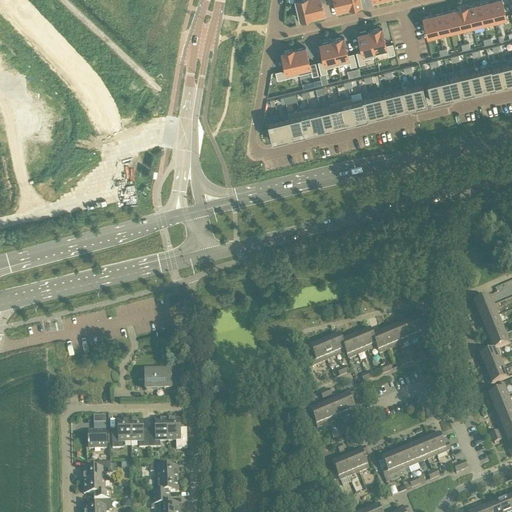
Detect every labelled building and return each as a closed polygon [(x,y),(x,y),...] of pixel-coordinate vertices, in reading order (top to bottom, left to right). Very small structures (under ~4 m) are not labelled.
[(312,16),(308,0),(295,0),(300,19),(312,16)] [(325,13),(321,0),(308,0),(312,16),(325,13)] [(349,7),(346,0),(333,0),(336,10),(349,7)] [(501,0),(492,0),(490,1),(495,20),(506,18),(501,0)] [(490,1),(479,3),(483,23),(495,20),(490,1)] [(479,3),(468,6),(472,26),(483,23),(479,3)] [(467,6),(456,9),(461,28),(472,26),(468,6),(467,6)] [(456,9),(445,11),(450,31),(461,28),(456,9)] [(445,11),(434,14),(439,34),(450,31),(445,11)] [(434,14),(423,17),(428,37),(439,34),(434,14)] [(380,27),(369,30),(376,55),(376,53),(387,50),(388,55),(395,54),(392,43),(386,45),(382,28),(380,28),(380,27)] [(362,50),(356,52),(359,64),(365,63),(364,58),(376,55),(369,30),(369,31),(366,32),(366,30),(359,32),(360,33),(358,34),(362,50)] [(343,36),(331,39),(337,65),(349,62),(350,66),(356,65),(353,52),(348,54),(343,36)] [(323,60),(318,61),(321,74),(327,72),(326,67),(337,65),(331,39),(331,40),(319,43),(323,60)] [(293,48),(299,74),(311,71),(312,76),(318,74),(315,62),(309,63),(305,47),(294,49),(293,48)] [(285,69),(275,71),(277,79),(299,74),(293,48),(282,51),(283,52),(281,53),(285,69)] [(511,69),(511,63),(501,66),(505,84),(511,82),(511,69)] [(501,66),(491,68),(495,87),(505,84),(501,66)] [(490,67),(480,70),(485,88),(495,86),(495,87),(491,68),(490,68),(490,67)] [(480,70),(470,72),(474,91),(485,88),(480,70)] [(470,72),(459,75),(464,94),(474,91),(470,72)] [(459,75),(449,78),(453,96),(464,94),(459,75)] [(449,78),(438,80),(443,99),(453,96),(449,78)] [(303,89),(322,84),(320,79),(301,83),(303,89)] [(438,80),(427,83),(432,101),(443,99),(438,80)] [(422,84),(412,86),(416,105),(427,102),(422,84)] [(412,86),(402,89),(407,107),(416,105),(412,86)] [(402,89),(392,91),(397,110),(407,107),(402,89)] [(392,91),(382,94),(387,112),(397,110),(392,91)] [(382,94),(372,96),(377,115),(387,112),(382,94)] [(362,97),(367,118),(368,118),(367,117),(377,115),(372,96),(363,98),(362,97)] [(351,97),(340,100),(346,123),(357,120),(351,97)] [(351,97),(357,120),(367,118),(362,97),(352,99),(352,100),(351,97)] [(340,100),(330,102),(336,125),(346,123),(340,100)] [(330,105),(320,107),(325,128),(336,125),(330,102),(330,105)] [(309,107),(298,110),(304,133),(315,131),(309,107)] [(309,107),(315,131),(325,128),(320,107),(310,110),(309,107)] [(298,110),(288,113),(294,136),(304,133),(298,110)] [(289,117),(279,120),(283,138),(294,136),(288,113),(289,117)] [(279,120),(268,122),(272,141),(283,138),(279,120)] [(475,297),(469,300),(475,314),(494,306),(490,296),(477,302),(475,297)] [(494,306),(475,314),(479,324),(498,315),(494,306)] [(419,315),(409,320),(417,339),(432,333),(429,327),(424,329),(419,315)] [(498,315),(479,324),(483,333),(502,325),(498,315)] [(409,320),(400,323),(408,343),(417,339),(409,320)] [(400,323),(390,327),(398,347),(408,343),(400,323)] [(502,325),(483,333),(487,342),(506,334),(502,325)] [(390,327),(381,331),(389,351),(398,347),(390,327)] [(369,328),(359,332),(367,352),(376,348),(377,348),(371,335),(372,335),(369,328)] [(372,335),(371,335),(377,348),(376,348),(379,355),(389,351),(381,331),(372,335)] [(359,332),(350,336),(358,356),(367,352),(359,332)] [(338,334),(328,338),(336,357),(345,353),(346,353),(340,340),(341,340),(338,334)] [(506,334),(487,342),(490,352),(491,352),(497,350),(510,344),(506,334)] [(341,340),(340,340),(346,353),(345,353),(348,360),(358,356),(350,336),(341,340)] [(328,338),(319,342),(327,361),(336,357),(328,338)] [(319,342),(309,346),(314,359),(310,361),(312,367),(327,361),(319,342)] [(490,352),(477,357),(481,367),(501,359),(497,350),(491,352),(490,352)] [(501,359),(481,367),(485,377),(505,369),(501,359)] [(505,369),(485,377),(489,387),(509,378),(505,369)] [(171,372),(145,373),(145,391),(171,390),(171,372)] [(499,391),(486,397),(490,407),(509,399),(503,384),(497,386),(499,391)] [(352,392),(338,398),(346,417),(356,413),(350,400),(355,398),(352,392)] [(338,398),(328,402),(336,421),(346,417),(338,398)] [(511,404),(509,399),(490,407),(494,416),(511,408),(511,404)] [(328,402),(319,405),(327,425),(336,421),(328,402)] [(319,405),(304,411),(307,417),(312,415),(317,429),(327,425),(319,405)] [(511,408),(494,416),(498,426),(511,420),(511,408)] [(155,433),(149,433),(150,448),(160,448),(160,442),(168,441),(167,420),(155,421),(155,433)] [(180,420),(167,420),(168,441),(176,441),(176,450),(187,449),(187,432),(180,433),(180,420)] [(511,420),(498,426),(501,435),(511,430),(511,420)] [(118,434),(112,434),(112,449),(123,449),(123,443),(131,442),(130,421),(118,422),(118,434)] [(143,421),(130,421),(131,442),(139,442),(139,448),(150,448),(149,433),(143,434),(143,421)] [(511,430),(501,435),(505,444),(511,441),(511,430)] [(106,431),(88,432),(89,449),(106,449),(106,431)] [(438,433),(428,437),(436,457),(451,451),(448,444),(444,446),(438,433)] [(428,437),(419,441),(427,460),(436,457),(428,437)] [(419,441),(409,445),(417,464),(427,460),(419,441)] [(409,445),(400,449),(410,474),(420,470),(417,464),(409,445)] [(341,446),(336,448),(341,458),(349,477),(359,473),(350,454),(345,456),(341,446)] [(365,448),(350,454),(359,473),(368,469),(363,456),(367,454),(365,448)] [(400,449),(390,453),(401,478),(410,474),(400,449)] [(390,453),(381,457),(386,470),(382,472),(387,484),(401,478),(390,453)] [(341,458),(326,464),(336,487),(339,485),(337,479),(338,478),(339,481),(349,477),(341,458)] [(165,462),(150,462),(150,473),(156,473),(157,481),(178,480),(177,468),(165,468),(165,462)] [(465,462),(453,467),(456,474),(468,469),(465,462)] [(96,470),(83,470),(84,482),(105,482),(104,474),(111,474),(110,463),(96,464),(96,470)] [(157,489),(151,489),(151,499),(166,499),(166,493),(178,492),(178,480),(157,481),(157,489)] [(105,482),(84,482),(84,495),(96,494),(97,501),(111,500),(111,490),(105,490),(105,482)] [(405,488),(399,490),(400,494),(411,489),(409,483),(404,485),(405,488)] [(511,511),(505,497),(495,501),(499,511),(511,511)] [(166,499),(151,499),(151,510),(157,510),(157,511),(178,511),(178,505),(166,505),(166,499)] [(97,507),(84,507),(84,511),(105,511),(111,511),(111,500),(97,501),(97,507)] [(499,511),(495,501),(486,505),(488,511),(499,511)]
